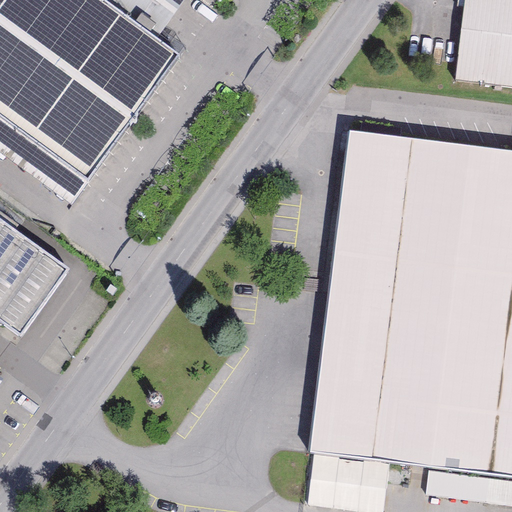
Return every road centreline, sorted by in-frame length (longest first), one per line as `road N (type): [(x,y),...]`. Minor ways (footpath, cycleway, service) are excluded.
road 1 (residential): [(0,511),(368,0)]
road 2 (unknown): [(156,294),(0,182)]
